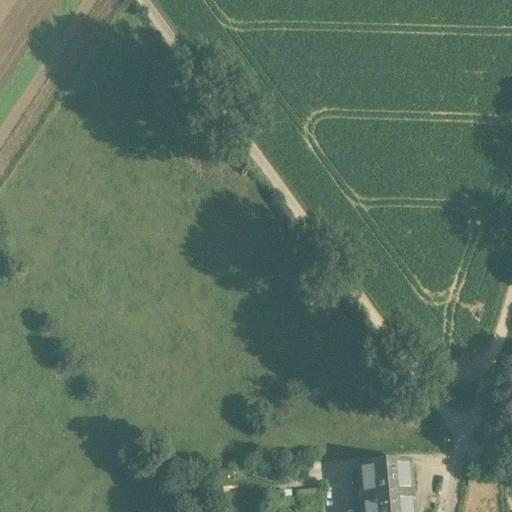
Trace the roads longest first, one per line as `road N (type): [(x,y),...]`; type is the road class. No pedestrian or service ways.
road 1 (track): [(464,439),(138,0)]
road 2 (track): [(464,439),(511,300)]
